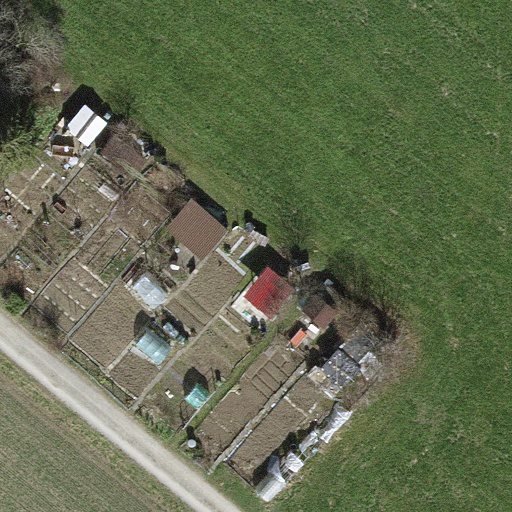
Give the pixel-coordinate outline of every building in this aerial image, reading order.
[(85,107),(68,126),(87,143),(104,124),(85,107)] [(117,133),(102,154),(135,178),(150,158),(117,133)] [(23,208),(8,196),(0,206),(0,218),(10,226),(23,208)] [(170,227),(209,259),(233,229),(194,197),(170,227)] [(328,310),(314,299),(301,315),(314,326),(328,310)] [(373,354),(350,334),(322,366),(346,387),(373,354)]
